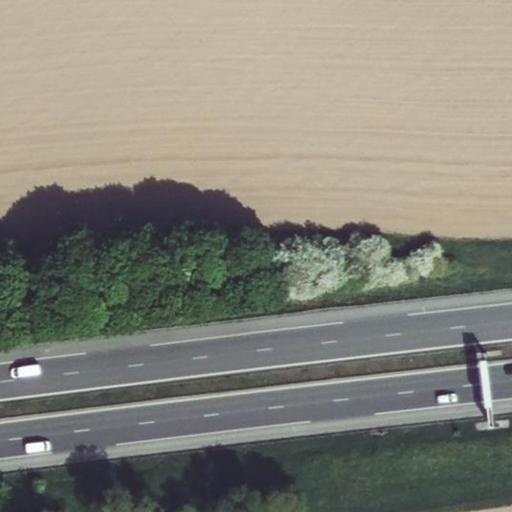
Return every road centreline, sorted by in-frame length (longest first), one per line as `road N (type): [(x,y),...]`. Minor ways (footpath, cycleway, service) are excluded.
road 1 (motorway): [(511,322),(0,383)]
road 2 (motorway): [(0,444),(511,383)]
